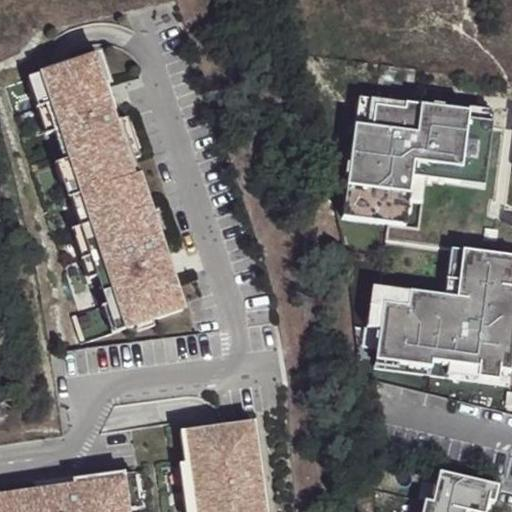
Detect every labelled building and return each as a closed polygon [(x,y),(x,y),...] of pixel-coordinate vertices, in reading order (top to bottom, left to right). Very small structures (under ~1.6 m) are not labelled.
[(117,302),(126,330),(137,326),(154,321),(186,310),(100,54),(41,74),(61,132),(70,160),(81,195),(91,224),(107,273),(104,274),(114,303),(117,302)] [(61,132),(41,74),(30,78),(48,135),(61,132)] [(347,146),(359,148),(361,129),(367,129),(369,108),(399,112),(400,106),(352,99),(347,146)] [(350,190),(346,220),(400,227),(402,203),(407,172),(423,174),(423,181),(454,184),(455,170),(481,174),(487,124),(463,121),(463,114),(400,106),(399,112),(369,108),(367,129),(361,129),(359,148),(347,146),(339,145),(338,159),(344,160),(341,188),(350,190)] [(488,116),(463,114),(463,121),(487,124),(488,116)] [(58,164),(69,199),(81,195),(70,160),(58,164)] [(455,170),(454,184),(479,188),(481,174),(455,170)] [(423,174),(407,172),(402,203),(415,204),(418,180),(423,181),(423,174)] [(350,190),(341,188),(337,219),(346,220),(350,190)] [(74,230),(91,279),(104,274),(107,273),(91,224),(74,230)] [(441,295),(437,295),(436,301),(453,303),(457,248),(446,247),(441,295)] [(377,328),(374,354),(397,357),(397,362),(430,366),(430,360),(446,361),(477,364),(476,375),(497,377),(498,367),(510,368),(511,348),(511,284),(508,284),(511,254),(457,248),(453,303),(436,301),(437,295),(437,294),(406,291),(406,295),(405,306),(380,303),(377,328)] [(371,328),(377,328),(380,303),(405,306),(406,295),(375,292),(371,328)] [(105,307),(114,334),(126,330),(117,302),(114,303),(105,307)] [(156,327),(154,321),(137,326),(139,333),(156,327)] [(397,357),(374,354),(373,368),(429,374),(430,366),(397,362),(397,357)] [(477,364),(446,361),(446,372),(476,375),(477,364)] [(267,511),(268,511),(265,511),(262,511),(259,495),(256,473),(262,472),(255,423),(196,431),(201,462),(191,464),(197,511),(267,511)] [(201,462),(196,431),(186,433),(191,464),(201,462)] [(511,463),(382,433),(378,454),(511,485),(511,463)] [(197,511),(191,464),(180,465),(186,511),(197,511)] [(0,511),(130,511),(131,510),(126,478),(125,478),(125,475),(125,473),(74,480),(75,485),(76,490),(37,496),(36,490),(0,495),(0,511)] [(126,478),(131,510),(140,510),(135,474),(125,475),(125,478),(126,478)] [(496,494),(438,480),(431,510),(423,508),(422,511),(485,511),(486,509),(492,511),(496,494)] [(37,496),(76,490),(75,485),(36,490),(37,496)] [(265,511),(268,511),(265,495),(259,495),(262,511),(265,511)]
